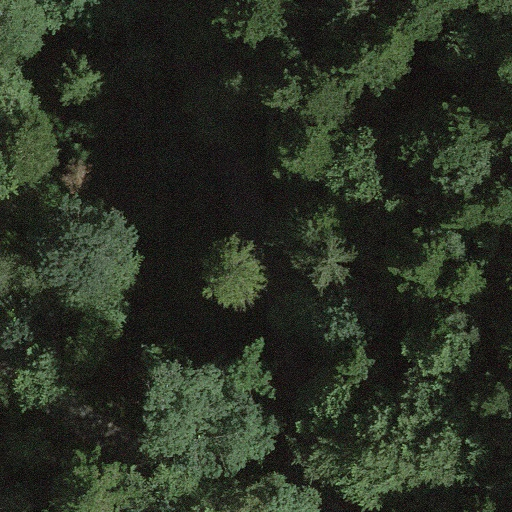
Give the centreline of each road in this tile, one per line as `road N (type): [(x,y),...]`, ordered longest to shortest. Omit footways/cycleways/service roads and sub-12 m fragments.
road 1 (track): [(311,511),(324,494),(318,453),(265,264),(200,79),(156,0)]
road 2 (track): [(0,357),(69,409),(253,511)]
